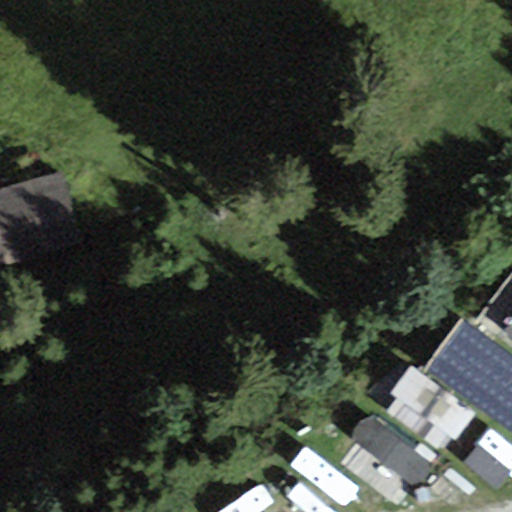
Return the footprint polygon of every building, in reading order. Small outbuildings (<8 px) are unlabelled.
[(0,260),(79,238),(61,173),(0,190),(0,260)] [(511,310),(500,334),(511,339),(511,310)] [(511,416),(511,369),(463,341),(435,389),(477,413),(484,401),(511,416)] [(440,465),(471,425),(402,372),(371,412),(440,465)] [(359,424),(330,465),(375,497),(404,456),(359,424)]
